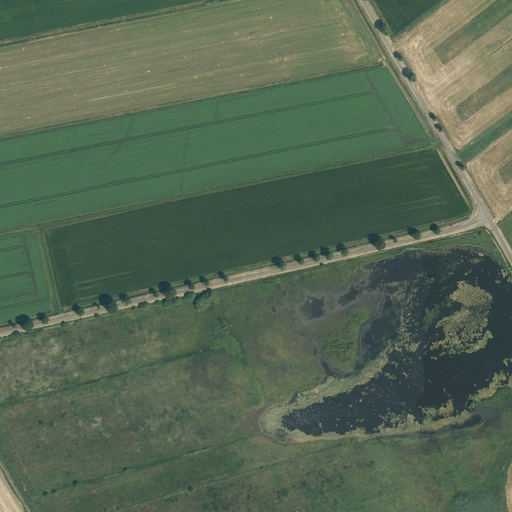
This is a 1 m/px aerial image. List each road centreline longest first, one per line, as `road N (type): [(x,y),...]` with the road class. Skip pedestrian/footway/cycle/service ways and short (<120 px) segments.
road 1 (unclassified): [(0,332),(485,215)]
road 2 (unclassified): [(485,215),(361,0)]
